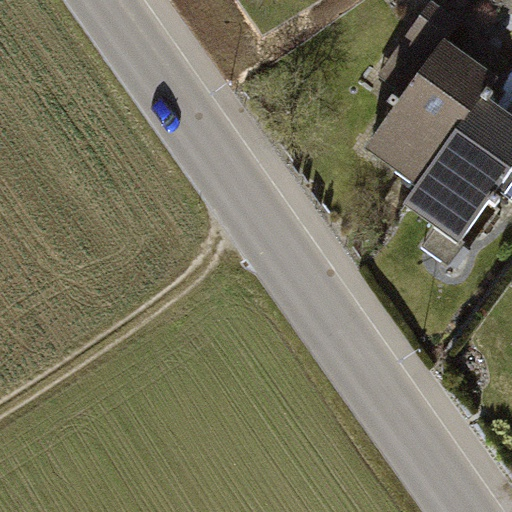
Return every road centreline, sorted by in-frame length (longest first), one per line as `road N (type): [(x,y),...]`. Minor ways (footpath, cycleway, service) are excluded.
road 1 (unclassified): [(107,0),(466,511)]
road 2 (track): [(0,412),(173,296),(255,210)]
